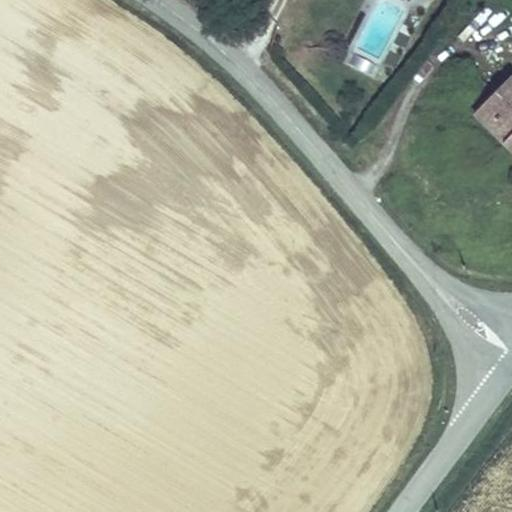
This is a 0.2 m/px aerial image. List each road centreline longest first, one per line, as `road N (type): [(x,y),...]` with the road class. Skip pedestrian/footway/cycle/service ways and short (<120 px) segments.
road 1 (tertiary): [(158,0),(281,109),(417,268)]
road 2 (tertiary): [(502,381),(403,511)]
road 3 (tertiary): [(417,268),(453,329),(502,381)]
